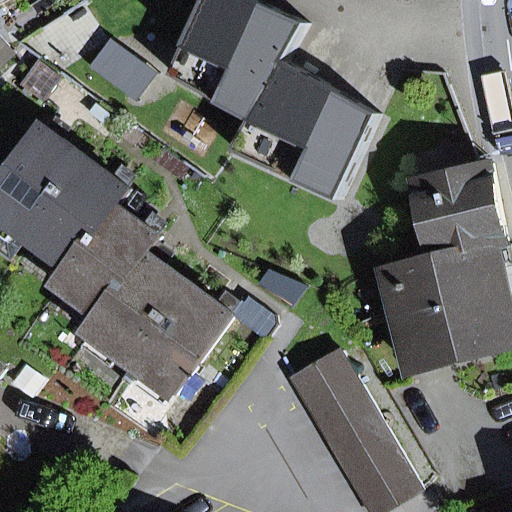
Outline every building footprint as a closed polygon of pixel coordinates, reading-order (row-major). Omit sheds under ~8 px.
[(211,0),(176,76),(255,121),(291,62),(313,25),(259,0),(211,0)] [(0,36),(0,62),(13,51),(0,36)] [(384,115),(291,62),(255,121),(237,152),(345,201),(384,115)] [(0,215),(32,239),(91,159),(49,128),(0,193),(0,215)] [(122,206),(134,190),(91,159),(32,239),(75,270),(122,206)] [(438,258),(438,259),(511,241),(492,164),(483,167),(419,182),(438,258)] [(63,286),(106,318),(153,254),(165,238),(122,206),(75,270),(63,286)] [(0,252),(15,263),(32,239),(0,215),(0,252)] [(511,344),(511,300),(504,269),(511,266),(511,243),(511,241),(438,259),(438,258),(397,268),(421,367),(511,344)] [(94,334),(136,365),(195,285),(153,254),(106,318),(94,334)] [(238,317),(195,285),(136,365),(179,396),(238,317)] [(345,352),(296,381),(310,404),(359,375),(345,352)] [(0,382),(8,370),(0,364),(0,382)] [(359,375),(310,404),(323,427),(373,398),(359,375)] [(373,398),(323,427),(337,450),(386,421),(373,398)] [(386,421),(337,450),(351,473),(400,444),(386,421)] [(400,444),(351,473),(364,496),(413,467),(400,444)] [(364,496),(373,511),(389,511),(427,490),(413,467),(364,496)]
